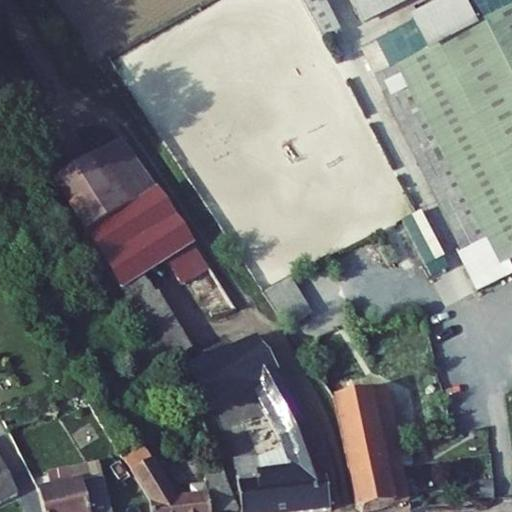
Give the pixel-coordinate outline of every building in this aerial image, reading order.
[(436,0),(337,0),(358,40),(436,0)] [(320,59),(335,51),(313,8),(298,16),(320,59)] [(511,12),(394,74),(498,274),(511,267),(511,12)] [(60,204),(90,253),(161,209),(127,158),(60,204)] [(122,304),(145,290),(194,257),(161,209),(90,253),(122,304)] [(264,288),(284,330),(311,317),(292,275),(264,288)] [(182,368),(191,364),(145,290),(122,304),(174,390),(188,384),(182,368)] [(191,364),(182,368),(188,384),(256,356),(249,340),(191,364)] [(256,356),(188,384),(202,417),(193,421),(219,480),(227,499),(236,499),(235,484),(214,412),(251,397),(277,443),(289,479),(254,482),(256,511),(325,511),(305,442),(260,354),(256,356)] [(379,432),(396,429),(383,356),(326,366),(355,511),(394,511),(390,491),(379,432)] [(390,491),(407,487),(396,429),(379,432),(390,491)] [(0,502),(23,489),(0,448),(0,502)] [(174,503),(141,452),(121,465),(144,500),(145,511),(231,511),(227,499),(219,480),(202,482),(203,489),(187,491),(188,501),(174,503)] [(41,479),(36,481),(42,496),(43,511),(109,511),(104,480),(77,483),(74,473),(49,475),(48,486),(44,486),(41,479)] [(256,511),(254,482),(235,484),(236,499),(236,511),(256,511)]
